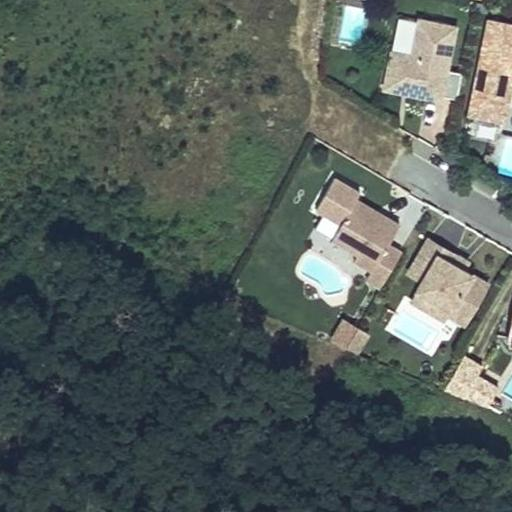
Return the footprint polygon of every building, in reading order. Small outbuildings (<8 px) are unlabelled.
[(383,87),(440,99),(455,26),(418,18),(411,55),(391,50),(383,87)] [(511,24),(488,20),(468,114),(504,121),(511,80),(511,73),(510,73),(511,64),(511,24)] [(477,138),(496,142),(499,127),(480,123),(477,138)] [(366,279),(380,287),(401,252),(388,244),(400,224),(382,214),(378,221),(352,206),(356,199),(360,192),(334,177),(316,209),(340,224),(332,238),(357,253),(353,260),(371,270),(366,279)] [(378,221),(382,214),(356,199),(352,206),(378,221)] [(450,308),(447,313),(464,324),(488,284),(464,269),(451,262),(456,254),(428,238),(408,272),(422,281),(417,289),(450,308)] [(456,254),(451,262),(464,269),(468,262),(456,254)] [(346,348),(358,326),(345,318),(333,340),(346,348)] [(481,367),(464,356),(446,390),(488,407),(498,388),(477,376),(481,367)]
